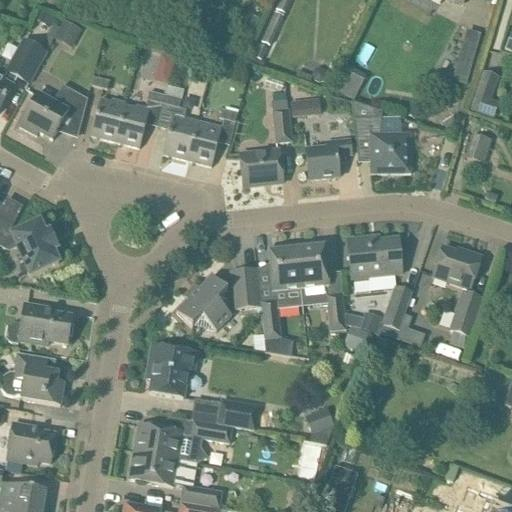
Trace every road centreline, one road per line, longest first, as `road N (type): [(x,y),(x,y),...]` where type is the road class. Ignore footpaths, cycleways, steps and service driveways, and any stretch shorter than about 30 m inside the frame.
road 1 (residential): [(201,223),(412,203),(511,234)]
road 2 (residential): [(88,511),(126,290)]
road 3 (residential): [(76,197),(87,177),(192,202),(201,223)]
